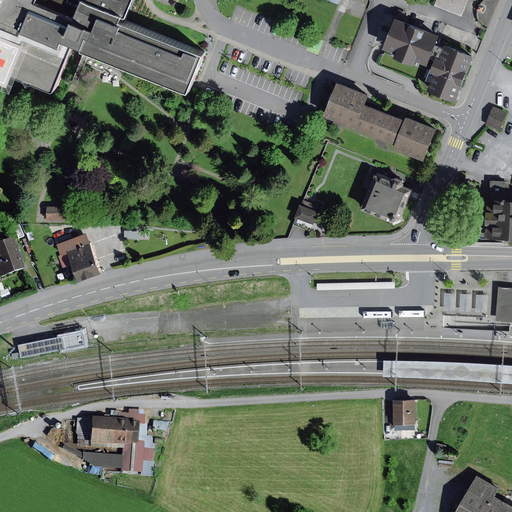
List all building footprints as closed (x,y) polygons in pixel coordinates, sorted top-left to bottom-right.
[(132,0),(75,0),(73,5),(66,3),(66,0),(0,0),(0,1),(0,66),(56,88),(68,53),(184,99),(200,61),(121,30),(132,0)] [(468,0),(436,0),(434,6),(462,17),(468,0)] [(437,38),(393,21),(382,52),(393,56),(392,61),(411,68),(413,63),(426,68),(437,38)] [(473,59),(443,47),(438,61),(434,60),(428,75),(432,76),(425,93),(455,105),(473,59)] [(335,85),(322,118),(393,147),(392,152),(422,163),(435,131),(404,119),(403,123),(363,107),(367,98),(335,85)] [(507,113),(493,107),(485,125),(499,131),(507,113)] [(389,183),(373,177),(359,212),(391,225),(399,221),(411,192),(401,188),(402,186),(401,183),(394,180),(390,181),(389,183)] [(481,202),(481,236),(511,236),(511,192),(505,192),(506,182),(482,182),(483,202),(481,202)] [(320,208),(302,200),(292,225),(310,232),(312,225),(313,226),(320,208)] [(46,220),(46,221),(75,221),(74,208),(44,208),(44,220),(46,220)] [(67,255),(77,284),(100,275),(86,234),(56,245),(60,257),(67,255)] [(0,244),(0,279),(22,271),(10,241),(0,244)] [(395,281),(317,283),(317,290),(395,288),(395,281)] [(511,287),(499,286),(496,320),(511,321),(511,287)] [(456,293),(445,293),(444,310),(455,310),(456,293)] [(472,294),(461,294),(460,311),(471,311),(472,294)] [(488,295),(477,294),(476,311),(487,312),(488,295)] [(66,334),(21,343),(24,356),(68,348),(66,334)] [(429,360),(385,359),(385,376),(428,377),(473,380),(511,383),(511,364),(474,362),(429,360)] [(414,401),(392,401),(392,427),(395,426),(395,430),(413,430),(413,426),(415,426),(414,401)] [(112,409),(111,417),(129,418),(129,420),(140,420),(140,423),(146,423),(146,414),(144,414),(144,409),(129,409),(129,413),(122,412),(122,411),(116,410),(116,411),(112,409)] [(111,417),(93,416),(93,419),(77,418),(77,446),(91,446),(91,442),(123,444),(126,444),(126,442),(139,443),(139,441),(145,442),(145,443),(153,444),(153,436),(147,436),(148,423),(146,423),(140,423),(140,420),(129,420),(129,418),(111,417)] [(126,444),(123,444),(123,454),(122,468),(122,470),(142,472),(141,476),(153,476),(154,461),(153,461),(154,448),(155,448),(155,444),(153,444),(145,443),(145,442),(139,441),(139,443),(126,442),(126,444)] [(83,453),(65,444),(62,448),(82,458),(95,466),(122,468),(123,454),(83,452),(83,453)] [(498,490),(476,477),(455,511),(511,511),(511,508),(493,498),(498,490)]
